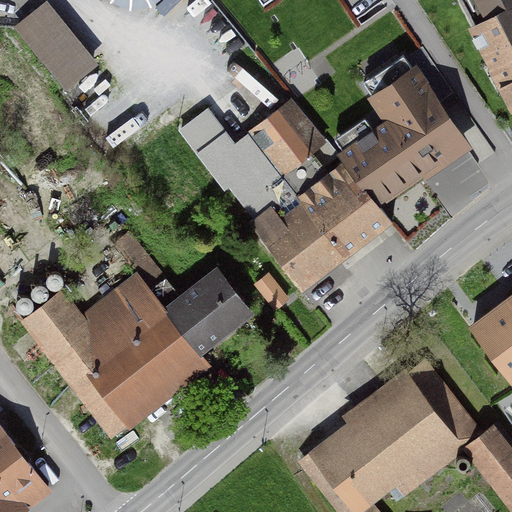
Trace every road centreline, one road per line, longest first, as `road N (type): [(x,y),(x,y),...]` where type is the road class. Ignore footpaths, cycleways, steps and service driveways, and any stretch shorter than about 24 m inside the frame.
road 1 (secondary): [(143,511),(511,206)]
road 2 (residential): [(0,374),(109,511)]
